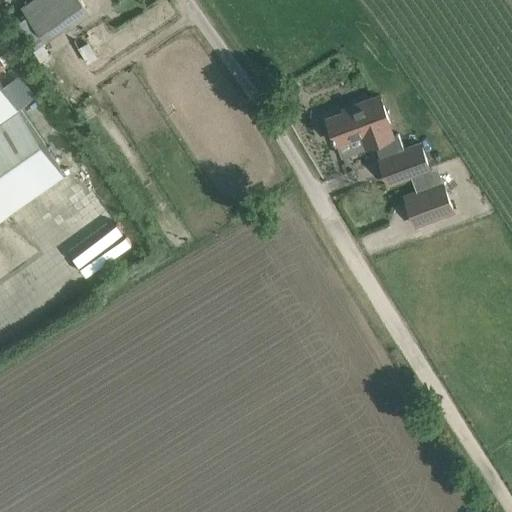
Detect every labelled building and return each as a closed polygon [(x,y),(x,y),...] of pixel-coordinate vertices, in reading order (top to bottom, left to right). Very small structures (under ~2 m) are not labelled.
[(82,0),(33,0),(21,8),(27,16),(17,24),(36,49),(64,30),(65,31),(91,13),(82,0)] [(89,41),(79,47),(84,55),(94,49),(89,41)] [(0,216),(65,172),(0,78),(0,216)] [(351,103),(353,108),(327,118),(336,142),(361,133),(366,146),(375,143),(380,157),(379,157),(389,184),(432,168),(423,142),(404,149),(398,134),(396,135),(392,124),(393,124),(381,92),(351,103)] [(442,177),(402,193),(415,228),(455,212),(442,177)] [(50,211),(60,226),(99,200),(89,184),(50,211)]
